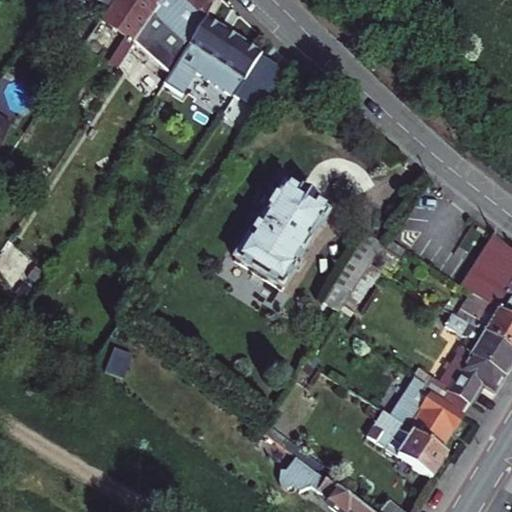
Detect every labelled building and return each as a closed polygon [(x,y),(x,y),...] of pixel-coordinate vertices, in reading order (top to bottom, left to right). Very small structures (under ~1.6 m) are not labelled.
[(108,6),(111,0),(79,0),(80,1),(81,0),(93,0),(106,8),(108,6)] [(111,0),(108,6),(141,30),(153,12),(159,0),(111,0)] [(188,44),(203,20),(216,0),(159,0),(153,12),(188,44)] [(151,102),(161,109),(182,79),(183,80),(201,55),(238,80),(240,80),(258,92),(275,68),(203,20),(188,44),(151,102)] [(253,239),(252,239),(238,261),(279,288),(293,268),(292,264),(326,213),(310,203),(313,199),(301,191),(299,194),(288,187),(253,239)] [(377,255),(383,246),(367,236),(333,287),(349,298),(360,281),(371,264),(377,255)] [(383,246),(377,255),(385,260),(388,255),(398,262),(405,251),(387,240),(383,246)] [(479,283),(471,295),(511,321),(511,249),(510,253),(495,240),(470,277),(479,283)] [(371,264),(360,281),(372,289),(384,272),(371,264)] [(462,289),(471,295),(479,283),(470,277),(462,289)] [(511,321),(471,295),(456,318),(511,354),(511,321)] [(504,379),(511,365),(511,354),(456,318),(451,315),(443,328),(465,342),(459,350),(504,379)] [(504,379),(459,350),(439,382),(432,378),(430,381),(470,407),(481,390),(492,397),(504,379)] [(320,362),(310,356),(305,364),(314,370),(320,362)] [(418,373),(413,380),(425,388),(430,381),(418,373)] [(430,381),(425,388),(465,415),(470,407),(430,381)] [(465,415),(425,388),(421,393),(428,397),(422,407),(411,400),(403,413),(363,387),(357,397),(383,414),(442,452),(465,415)] [(367,438),(432,482),(449,457),(442,452),(383,414),(367,438)] [(339,481),(265,424),(260,432),(262,435),(333,488),(339,481)] [(363,511),(333,488),(262,435),(251,449),(295,483),(292,486),(303,494),(307,488),(323,501),(326,509),(330,511),(363,511)] [(297,501),(303,494),(292,486),(287,493),(297,501)] [(400,511),(389,503),(382,511),(400,511)]
